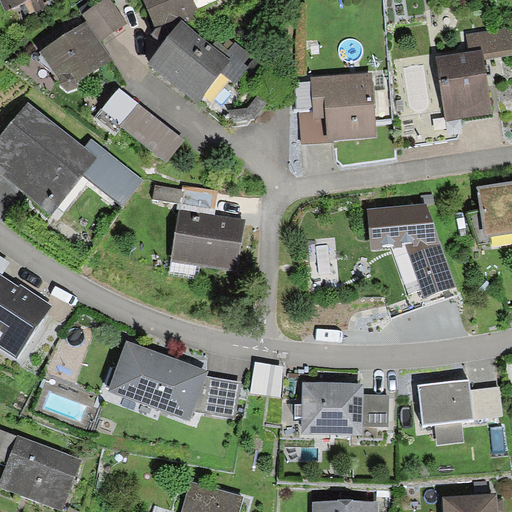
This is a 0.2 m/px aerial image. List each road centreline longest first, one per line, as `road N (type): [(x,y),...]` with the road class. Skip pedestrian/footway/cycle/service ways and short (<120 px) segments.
road 1 (residential): [(0,235),(118,308),(261,350)]
road 2 (residential): [(261,350),(390,356),(511,341)]
road 3 (residential): [(273,194),(511,158)]
road 4 (residential): [(127,70),(212,149),(261,158),(273,194)]
road 5 (residential): [(261,350),(273,194)]
